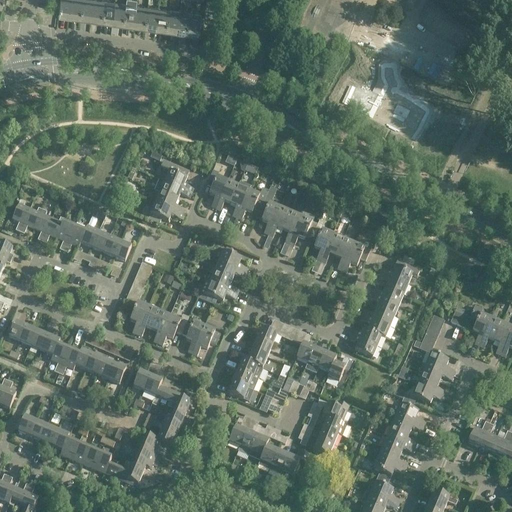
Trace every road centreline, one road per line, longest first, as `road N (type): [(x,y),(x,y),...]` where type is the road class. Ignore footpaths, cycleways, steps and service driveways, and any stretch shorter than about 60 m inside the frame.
road 1 (residential): [(221,0),(213,56),(28,28)]
road 2 (tertiary): [(511,237),(302,133)]
road 3 (residential): [(101,332),(19,297),(36,255),(118,289)]
road 4 (tertiary): [(244,95),(203,80),(39,62)]
road 5 (tertiary): [(34,81),(118,77),(238,107)]
road 6 (residential): [(136,429),(28,385),(12,422)]
road 7 (residential): [(430,459),(473,362),(511,379)]
road 8 (residential): [(250,301),(334,339),(354,292)]
